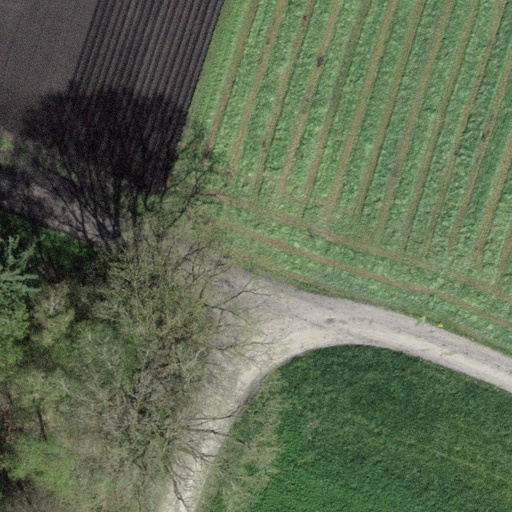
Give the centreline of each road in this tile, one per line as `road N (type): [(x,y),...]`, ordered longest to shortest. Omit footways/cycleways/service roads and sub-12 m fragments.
road 1 (track): [(511,401),(238,294)]
road 2 (track): [(238,294),(0,196)]
road 3 (track): [(238,294),(175,511)]
